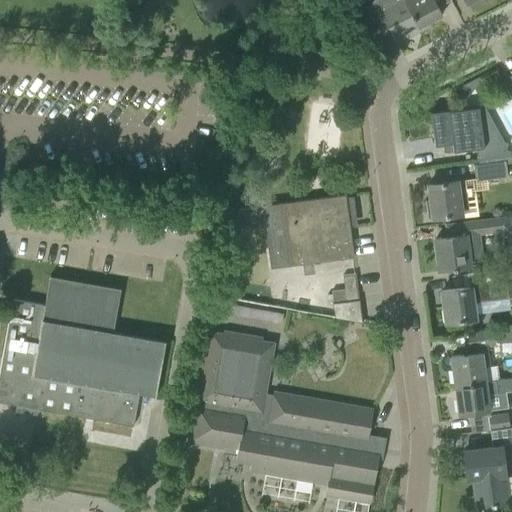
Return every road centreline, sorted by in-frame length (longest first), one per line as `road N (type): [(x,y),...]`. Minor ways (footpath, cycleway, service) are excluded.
road 1 (residential): [(415,511),(419,410),(381,95),(394,80),(511,19)]
road 2 (residential): [(0,219),(187,258),(147,511)]
